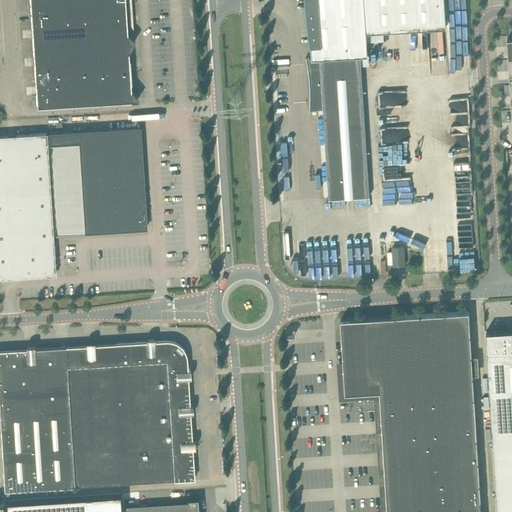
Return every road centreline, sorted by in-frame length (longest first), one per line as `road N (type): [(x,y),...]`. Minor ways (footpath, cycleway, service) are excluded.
road 1 (unclassified): [(497,290),(480,34),(490,14),(511,11)]
road 2 (secondary): [(213,3),(229,276)]
road 3 (secondary): [(262,275),(245,3)]
road 4 (secondary): [(274,511),(268,326)]
road 5 (secondary): [(232,331),(244,511)]
road 6 (unclassified): [(158,310),(0,322)]
road 7 (unclassified): [(497,290),(356,299)]
road 8 (unknown): [(149,110),(9,105)]
